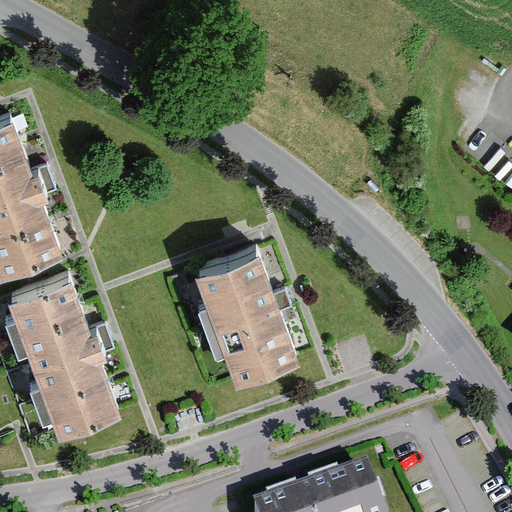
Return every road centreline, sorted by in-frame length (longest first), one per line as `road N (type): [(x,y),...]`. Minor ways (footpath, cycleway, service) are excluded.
road 1 (residential): [(0,2),(337,207),(404,267),(473,358)]
road 2 (residential): [(473,358),(83,486),(0,500)]
